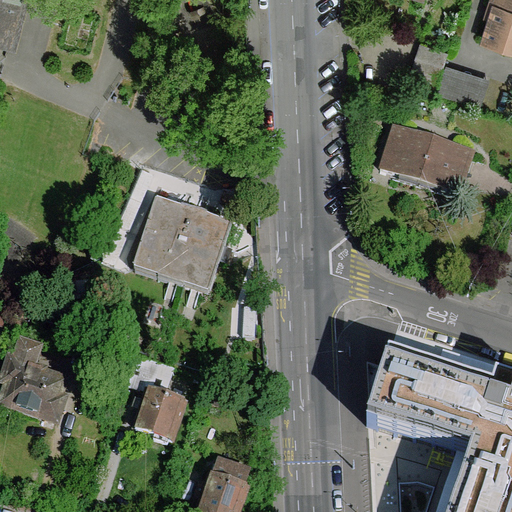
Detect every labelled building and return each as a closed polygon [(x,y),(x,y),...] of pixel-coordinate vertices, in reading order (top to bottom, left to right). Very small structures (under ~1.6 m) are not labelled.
[(24,0),(0,0),(0,43),(9,46),(24,0)] [(511,0),(497,0),(497,4),(511,8),(511,0)] [(511,8),(497,4),(485,40),(511,48),(511,8)] [(448,52),(421,43),(407,83),(435,93),(448,52)] [(489,78),(446,64),(436,93),(480,107),(489,78)] [(434,143),(394,130),(381,171),(421,184),(434,143)] [(474,155),(434,143),(421,184),(461,197),(474,155)] [(134,269),(213,294),(236,224),(157,198),(134,269)] [(4,405),(56,422),(64,402),(59,400),(64,383),(43,376),(43,374),(35,371),(42,348),(21,342),(14,364),(11,363),(4,384),(10,385),(4,405)] [(363,419),(462,451),(442,511),(511,511),(511,383),(493,377),(489,391),(384,357),(363,419)] [(125,387),(148,394),(165,399),(174,371),(135,359),(125,387)] [(261,391),(260,372),(251,372),(252,391),(261,391)] [(185,406),(165,399),(148,394),(136,431),(173,443),(185,406)] [(210,481),(246,493),(252,473),(216,461),(210,481)] [(210,481),(199,511),(240,511),(246,493),(210,481)]
